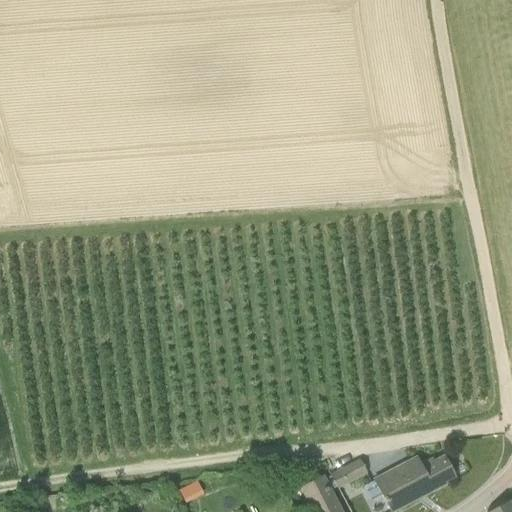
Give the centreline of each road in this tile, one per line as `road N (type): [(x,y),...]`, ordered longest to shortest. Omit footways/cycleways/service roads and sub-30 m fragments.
road 1 (track): [(0,490),(510,423)]
road 2 (track): [(433,0),(510,423)]
